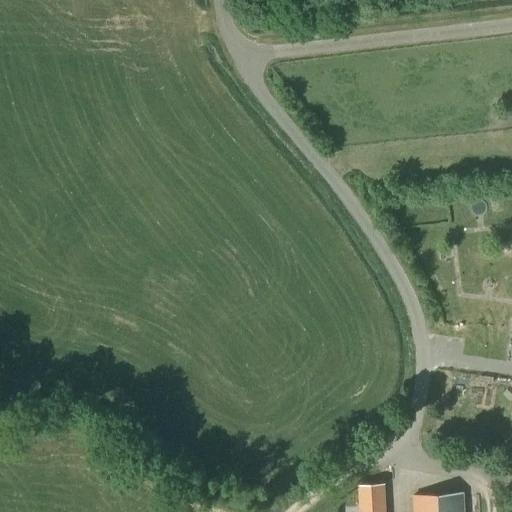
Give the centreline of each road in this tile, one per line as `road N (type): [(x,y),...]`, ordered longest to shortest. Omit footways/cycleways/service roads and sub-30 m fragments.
road 1 (unclassified): [(395,446),(414,423),(420,396),(411,303),(353,204),(258,86),(222,0)]
road 2 (track): [(293,511),(335,477),(395,446)]
